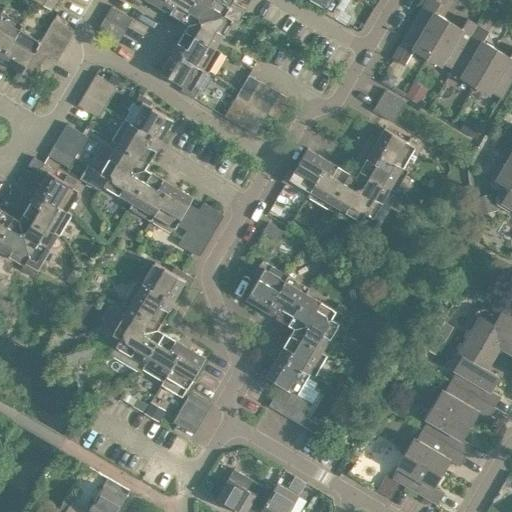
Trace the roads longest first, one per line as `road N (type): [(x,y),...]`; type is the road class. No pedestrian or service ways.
road 1 (residential): [(270,158),(108,62),(91,60),(47,131)]
road 2 (residential): [(231,422),(237,360),(207,272),(270,158)]
road 3 (residential): [(385,511),(231,422)]
road 4 (residential): [(270,158),(306,110),(338,97),(366,49)]
